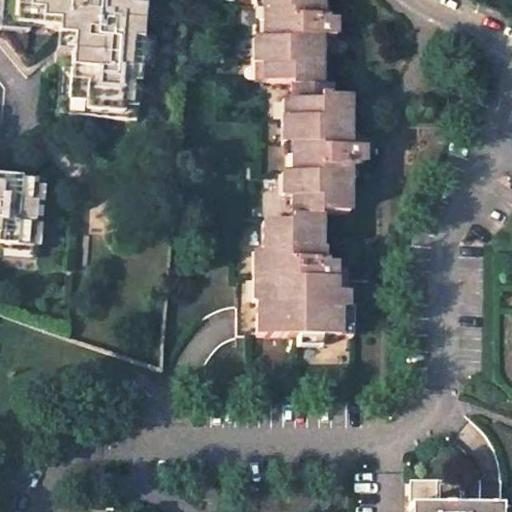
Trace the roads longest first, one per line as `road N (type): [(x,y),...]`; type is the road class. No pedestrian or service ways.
road 1 (residential): [(389,446),(55,448),(31,511)]
road 2 (residential): [(485,165),(454,244),(440,406),(389,446)]
